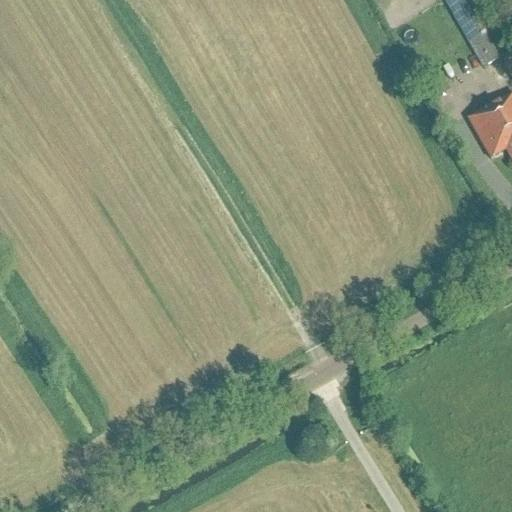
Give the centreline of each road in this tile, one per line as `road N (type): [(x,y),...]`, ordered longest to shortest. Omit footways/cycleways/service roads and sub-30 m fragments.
road 1 (unclassified): [(85,511),(511,271)]
road 2 (track): [(327,375),(94,0)]
